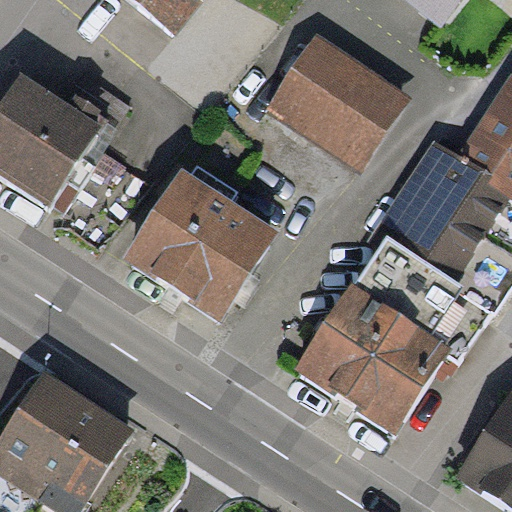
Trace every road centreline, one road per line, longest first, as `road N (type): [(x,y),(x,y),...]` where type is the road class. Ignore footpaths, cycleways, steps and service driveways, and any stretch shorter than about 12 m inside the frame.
road 1 (tertiary): [(255,438),(54,309)]
road 2 (tertiary): [(372,511),(255,438)]
